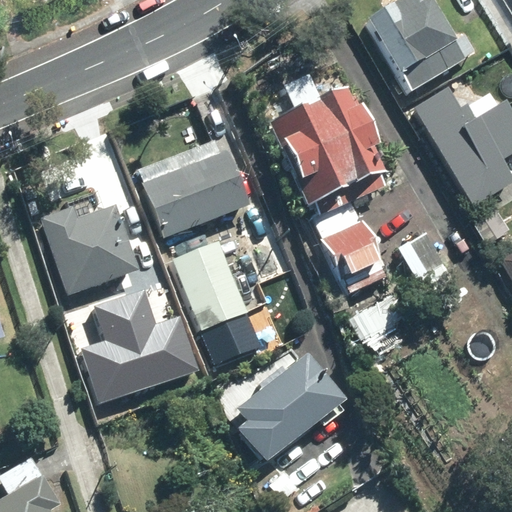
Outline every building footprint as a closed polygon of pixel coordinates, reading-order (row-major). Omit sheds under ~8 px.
[(402,99),(458,67),(456,64),(467,58),(457,42),(447,48),(418,0),(403,0),(356,27),(390,84),(393,83),(402,99)] [(362,248),(343,209),(375,195),(370,184),(377,180),(338,94),(301,111),(303,115),(293,120),(290,115),(258,130),(269,153),(264,155),(282,195),(287,193),(297,216),(301,214),(315,245),(311,247),(321,268),(325,266),(334,286),(331,288),(339,305),(376,288),(368,272),(365,274),(354,252),(362,248)] [(406,115),(464,214),(477,206),(483,216),(504,204),(498,194),(506,189),(494,169),(511,157),(511,141),(494,111),(465,128),(455,111),(448,115),(437,97),(406,115)] [(153,245),(240,214),(221,160),(213,163),(212,161),(133,190),(153,245)] [(130,279),(106,212),(69,225),(65,214),(31,226),(59,304),(130,279)] [(467,234),(479,252),(502,238),(490,219),(467,234)] [(417,238),(389,254),(407,286),(435,270),(417,238)] [(164,267),(192,339),(239,321),(211,249),(164,267)] [(511,253),(492,264),(511,300),(511,253)] [(84,352),(99,403),(196,374),(179,317),(156,324),(145,291),(95,306),(107,345),(84,352)] [(224,435),(253,472),(335,410),(298,362),(227,417),(235,427),(224,435)] [(143,419),(99,436),(105,450),(149,433),(143,419)] [(0,497),(2,502),(0,502),(0,511),(49,511),(35,486),(37,485),(25,464),(0,478),(0,497)] [(264,490),(278,506),(291,495),(277,479),(264,490)]
